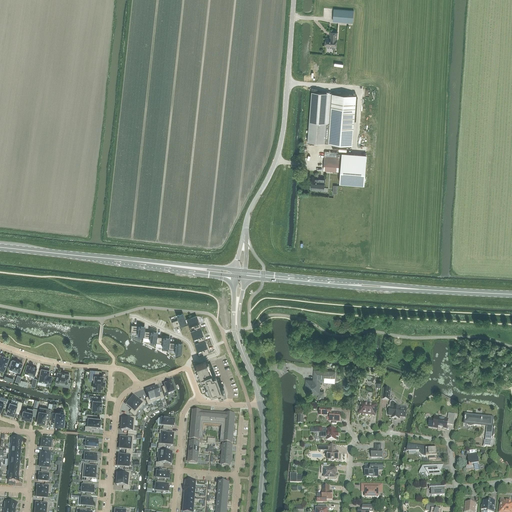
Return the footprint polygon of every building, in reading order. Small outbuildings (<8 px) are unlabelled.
[(333,21),(334,21),(353,23),(354,11),(334,9),(333,21)] [(325,46),(336,47),(337,32),(331,32),(330,38),(326,38),(325,46)] [(331,108),(332,93),(312,91),(309,130),(307,130),(306,132),(308,133),(308,141),(352,145),(355,110),(331,108)] [(339,171),(340,157),(336,157),(325,156),(323,170),(339,171)] [(366,160),(341,158),(339,183),(364,185),(366,160)] [(312,178),(311,187),(324,188),(325,179),(312,178)] [(178,319),(171,322),(174,328),(183,325),(183,324),(186,323),(183,314),(177,316),(178,319)] [(196,316),(187,320),(189,325),(193,324),(195,331),(200,328),(201,329),(199,321),(198,321),(196,316)] [(131,325),(131,332),(138,332),(137,336),(143,337),(144,331),(144,327),(139,326),(131,325)] [(195,331),(191,332),(193,338),(197,336),(199,343),(204,341),(205,341),(203,334),(202,334),(201,329),(200,328),(195,331)] [(143,337),(150,338),(150,342),(155,342),(156,343),(156,337),(157,333),(151,332),(144,331),(143,337)] [(155,342),(155,343),(163,344),(162,348),(168,348),(169,343),(169,338),(164,338),(156,337),(156,343),(155,342)] [(199,343),(195,344),(197,350),(201,349),(203,356),(209,353),(207,346),(206,346),(205,341),(204,341),(199,343)] [(168,348),(168,349),(175,350),(175,354),(181,354),(182,344),(176,344),(176,343),(169,343),(168,348)] [(0,368),(5,370),(9,358),(3,357),(4,356),(3,356),(1,356),(1,355),(1,356),(0,355),(0,368)] [(16,361),(12,360),(12,361),(11,360),(9,365),(10,365),(9,369),(19,372),(22,363),(19,362),(16,361)] [(211,395),(217,392),(218,395),(222,393),(222,392),(225,391),(223,386),(220,387),(219,388),(214,375),(211,376),(206,362),(195,366),(201,380),(203,379),(208,392),(210,392),(211,395)] [(25,373),(34,376),(37,369),(37,368),(36,368),(33,367),(34,366),(33,366),(31,365),(30,366),(27,365),(25,373)] [(49,371),(41,369),(39,381),(47,383),(47,382),(50,382),(51,376),(48,376),(49,371)] [(99,371),(90,370),(90,376),(95,376),(93,389),(100,390),(100,388),(103,388),(103,384),(104,385),(105,381),(102,381),(103,376),(98,376),(99,371)] [(305,392),(313,393),(313,394),(319,395),(318,398),(323,399),(324,392),(320,392),(321,382),(324,382),(325,376),(335,377),(335,372),(314,370),(313,381),(308,380),(308,387),(306,387),(305,392)] [(62,373),(57,372),(55,382),(64,383),(64,386),(69,387),(70,383),(68,383),(69,374),(64,373),(62,373)] [(172,388),(173,388),(172,384),(171,385),(170,382),(166,384),(167,384),(164,385),(165,387),(162,388),(164,394),(167,393),(168,394),(174,392),(172,388)] [(164,399),(162,393),(159,394),(156,387),(151,389),(156,401),(161,399),(161,400),(164,399)] [(156,401),(151,389),(151,390),(150,390),(150,389),(145,391),(148,398),(145,399),(148,405),(151,404),(151,403),(156,401)] [(383,400),(389,401),(391,390),(384,389),(383,400)] [(98,397),(90,396),(90,400),(93,400),(92,410),(96,410),(96,411),(100,411),(100,410),(101,410),(102,400),(97,400),(98,397)] [(146,403),(141,399),(139,401),(134,397),(130,401),(139,409),(143,405),(143,406),(146,403)] [(0,402),(0,410),(1,411),(2,407),(5,408),(8,399),(5,398),(3,403),(0,402)] [(18,414),(22,402),(18,401),(17,404),(10,402),(6,413),(14,415),(15,412),(18,414)] [(139,409),(130,401),(129,402),(129,401),(125,405),(131,410),(129,412),(134,416),(136,414),(136,413),(139,409)] [(392,418),(396,419),(397,419),(397,418),(399,418),(399,417),(405,418),(406,408),(401,407),(401,408),(400,408),(396,408),(396,406),(396,405),(395,404),(394,403),(393,402),(392,402),(390,402),(389,410),(387,409),(387,410),(387,411),(387,412),(388,412),(388,413),(388,414),(389,414),(389,415),(390,415),(390,416),(391,416),(392,416),(392,418)] [(368,414),(375,415),(376,405),(371,405),(371,404),(370,403),(367,403),(366,403),(366,404),(360,404),(360,406),(359,407),(359,410),(359,411),(359,413),(366,414),(368,415),(368,414)] [(34,408),(33,409),(32,412),(23,410),(22,413),(21,413),(20,416),(21,417),(21,418),(31,420),(32,415),(35,416),(37,409),(34,408)] [(44,411),(39,410),(37,422),(39,422),(39,423),(42,423),(42,422),(44,423),(46,415),(49,416),(51,409),(44,408),(44,411)] [(332,409),(319,409),(319,415),(329,416),(330,417),(329,421),(339,422),(340,414),(331,413),(332,409)] [(56,413),(52,413),(52,421),(55,422),(55,424),(55,425),(58,426),(58,425),(60,425),(60,426),(64,426),(65,421),(63,420),(64,413),(64,412),(60,412),(60,413),(56,412),(56,413)] [(202,413),(193,412),(190,440),(199,441),(199,440),(203,441),(204,426),(222,427),(220,442),(224,443),(232,444),(235,416),(226,415),(216,415),(216,414),(211,414),(202,413)] [(93,414),(86,414),(86,417),(88,417),(88,423),(100,424),(100,423),(100,418),(92,417),(93,414)] [(429,422),(428,427),(438,429),(438,431),(438,428),(446,429),(447,424),(453,425),(455,415),(453,415),(449,414),(448,414),(448,415),(449,415),(449,414),(450,415),(450,416),(448,416),(447,420),(444,419),(445,418),(435,417),(434,423),(429,422)] [(465,419),(465,421),(466,421),(465,424),(467,424),(475,425),(475,426),(473,426),(475,426),(476,426),(477,426),(478,426),(479,426),(480,427),(481,427),(480,426),(480,425),(481,426),(481,424),(482,425),(483,425),(484,425),(487,424),(484,446),(491,447),(492,437),(493,437),(493,438),(493,439),(493,438),(493,437),(493,436),(494,435),(494,434),(494,433),(494,432),(494,431),(494,430),(494,429),(494,428),(494,427),(494,428),(494,429),(493,428),(493,426),(491,426),(492,419),(482,418),(482,417),(483,417),(484,417),(483,417),(482,417),(481,417),(480,416),(479,416),(478,416),(477,416),(476,416),(475,416),(474,416),(473,416),(473,415),(473,416),(474,416),(474,417),(468,417),(466,416),(466,419),(465,419)] [(134,426),(135,421),(135,418),(129,417),(129,420),(122,420),(122,425),(121,425),(134,426)] [(173,425),(174,425),(174,421),(172,420),(172,419),(168,419),(168,420),(161,419),(161,426),(163,426),(163,429),(170,430),(170,427),(173,427),(173,425)] [(100,424),(88,423),(87,428),(85,428),(85,431),(91,432),(91,429),(99,429),(100,424)] [(136,432),(134,432),(134,426),(121,425),(121,426),(121,431),(128,432),(128,435),(136,435),(136,432)] [(321,432),(321,433),(321,438),(326,438),(326,437),(327,437),(327,440),(336,440),(336,437),(338,437),(338,433),(336,433),(336,430),(327,430),(326,430),(326,429),(322,429),(322,432),(321,432)] [(160,434),(160,439),(173,440),(172,440),(173,435),(166,434),(166,431),(160,430),(159,434),(160,434)] [(132,445),(133,440),(134,440),(134,436),(128,436),(127,439),(120,438),(120,444),(132,445)] [(98,448),(98,444),(97,444),(98,441),(95,441),(96,438),(86,437),(86,447),(87,447),(86,449),(90,450),(91,448),(98,448)] [(172,446),(172,441),(173,440),(160,439),(159,444),(158,444),(158,448),(164,448),(165,445),(172,446)] [(41,448),(43,448),(42,451),(48,451),(49,448),(53,449),(53,442),(49,441),(48,441),(47,441),(46,441),(42,441),(42,442),(41,442),(42,442),(42,443),(41,443),(42,443),(42,444),(41,444),(41,445),(42,445),(41,448)] [(132,450),(132,445),(120,444),(119,450),(126,450),(126,453),(132,454),(133,450),(132,450)] [(381,450),(381,445),(375,445),(375,450),(371,450),(371,458),(382,458),(382,450),(381,450)] [(406,451),(419,451),(420,453),(421,454),(422,456),(424,456),(425,457),(429,456),(429,459),(436,459),(436,456),(437,456),(436,449),(433,449),(433,448),(432,447),(408,445),(406,451)] [(332,461),(333,461),(334,461),(334,460),(338,460),(338,452),(335,452),(336,446),(319,446),(319,451),(329,451),(329,452),(327,452),(327,460),(331,460),(331,461),(332,461)] [(171,459),(171,454),(164,453),(164,450),(157,449),(157,453),(158,453),(157,458),(158,458),(171,459)] [(48,451),(42,451),(42,454),(41,454),(40,457),(40,458),(40,459),(39,460),(40,460),(40,461),(39,461),(40,461),(49,462),(50,455),(48,454),(48,451)] [(95,452),(89,452),(88,455),(85,455),(84,461),(96,462),(97,458),(96,458),(96,456),(94,455),(95,452)] [(131,462),(131,457),(132,457),(132,454),(126,453),(126,456),(119,456),(118,461),(131,462)] [(469,466),(468,466),(467,466),(467,467),(466,467),(466,468),(466,469),(466,470),(467,471),(468,471),(474,470),(475,471),(479,470),(478,465),(479,465),(478,458),(477,458),(477,454),(468,456),(468,460),(469,466)] [(171,460),(171,459),(158,458),(157,463),(156,463),(155,467),(163,467),(163,464),(171,465),(172,460),(171,460)] [(40,461),(40,462),(40,463),(40,464),(40,465),(40,468),(41,468),(41,471),(47,471),(47,468),(48,468),(49,462),(40,461)] [(130,468),(131,462),(118,461),(118,462),(118,467),(125,468),(125,471),(132,471),(132,468),(130,468)] [(89,464),(83,464),(82,472),(95,474),(95,473),(96,468),(89,467),(89,464)] [(382,470),(383,464),(370,464),(370,468),(365,468),(365,476),(373,476),(373,477),(378,477),(378,470),(382,470)] [(429,476),(442,476),(438,470),(438,469),(436,469),(436,466),(438,466),(438,465),(423,466),(419,473),(420,472),(427,472),(429,476)] [(329,470),(329,466),(321,466),(321,474),(325,474),(325,478),(328,478),(328,480),(336,480),(337,479),(337,477),(336,476),(335,476),(335,474),(336,474),(336,471),(335,471),(335,470),(329,470)] [(159,472),(157,472),(156,478),(169,480),(169,476),(169,473),(166,473),(166,470),(159,469),(159,472)] [(39,477),(38,477),(38,481),(48,482),(48,476),(47,475),(47,472),(41,472),(41,475),(39,475),(39,477)] [(95,474),(82,472),(82,481),(88,482),(88,479),(96,479),(96,475),(95,475),(95,474)] [(129,481),(130,476),(131,472),(124,472),(124,475),(116,474),(116,479),(117,479),(117,480),(129,481)] [(129,486),(129,481),(117,480),(116,486),(123,486),(123,489),(129,490),(129,486)] [(156,485),(155,491),(168,492),(168,488),(168,486),(165,485),(165,482),(157,482),(157,485),(156,485)] [(92,483),(83,483),(82,486),(82,493),(86,493),(86,495),(90,495),(91,494),(93,494),(94,490),(93,490),(93,487),(92,487),(92,483)] [(45,487),(37,487),(37,492),(48,493),(47,494),(50,494),(51,485),(45,484),(45,487)] [(366,489),(365,497),(376,498),(377,499),(379,497),(378,496),(378,489),(382,489),(382,485),(362,484),(362,489),(366,489)] [(429,489),(428,489),(432,489),(432,496),(444,495),(444,490),(441,490),(441,489),(441,488),(441,485),(429,486),(429,489)] [(323,487),(323,492),(322,492),(322,495),(317,495),(317,502),(326,502),(327,500),(332,500),(332,492),(329,492),(329,487),(323,487)] [(48,493),(37,492),(36,498),(44,499),(43,502),(50,502),(50,499),(47,499),(47,494),(48,493)] [(90,497),(82,496),(81,499),(80,506),(86,506),(86,508),(90,509),(90,507),(92,507),(93,503),(92,503),(92,500),(90,500),(90,497)] [(464,511),(474,511),(476,503),(469,503),(469,501),(465,502),(465,505),(464,511)] [(485,511),(486,511),(493,511),(495,502),(490,501),(490,502),(483,501),(483,506),(482,505),(481,510),(484,510),(484,511),(485,511)] [(499,511),(506,511),(507,511),(511,511),(511,502),(510,502),(510,503),(506,502),(506,501),(501,501),(499,511)] [(43,505),(39,505),(36,504),(35,510),(49,511),(50,502),(43,502),(43,505)]
